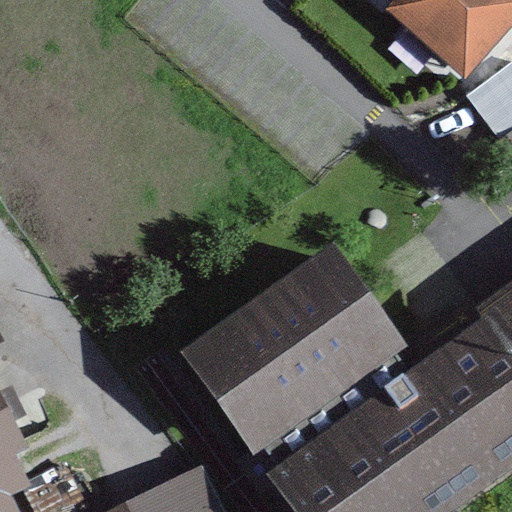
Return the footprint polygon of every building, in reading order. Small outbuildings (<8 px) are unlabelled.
[(511,0),(390,0),(382,9),(464,82),(511,28),(511,0)] [(511,58),(465,93),(498,138),(511,128),(511,58)] [(511,128),(498,138),(489,145),(511,176),(511,128)] [(261,447),(277,469),(262,480),(285,511),(451,511),(511,468),(511,280),(474,308),(482,318),(408,372),(395,354),(404,347),(327,243),(174,355),(249,456),(261,447)] [(0,511),(17,511),(10,497),(22,491),(31,486),(27,477),(0,411),(0,511)] [(225,511),(202,464),(105,511),(92,511),(65,458),(27,477),(31,486),(22,491),(32,511),(225,511)]
